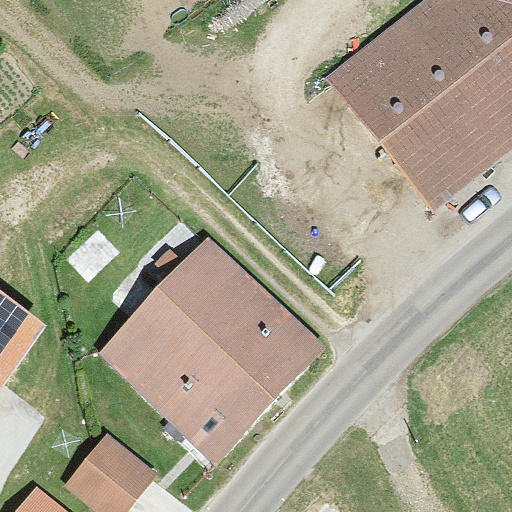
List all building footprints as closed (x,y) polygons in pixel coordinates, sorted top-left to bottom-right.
[(428,0),(327,88),(431,221),(511,158),(511,23),(494,0),(428,0)] [(511,0),(494,0),(511,23),(511,0)] [(208,242),(101,359),(214,472),(324,348),(208,242)] [(0,304),(0,393),(41,336),(0,304)] [(103,444),(66,492),(91,511),(134,511),(153,479),(103,444)] [(56,511),(42,496),(29,511),(56,511)]
